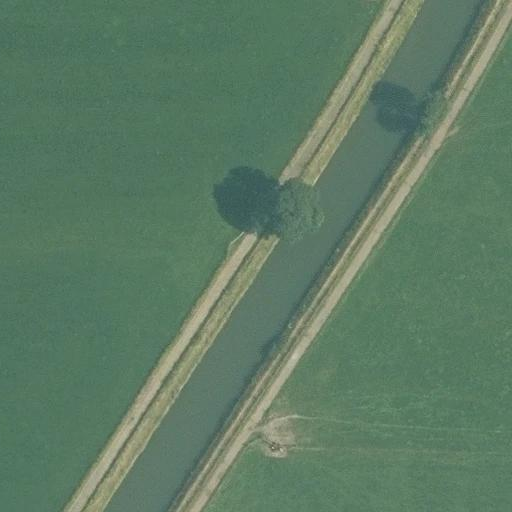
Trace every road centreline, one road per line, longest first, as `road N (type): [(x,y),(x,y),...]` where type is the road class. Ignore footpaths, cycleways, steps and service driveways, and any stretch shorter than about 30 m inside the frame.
road 1 (track): [(73,511),(395,0)]
road 2 (track): [(193,511),(434,142),(511,4)]
